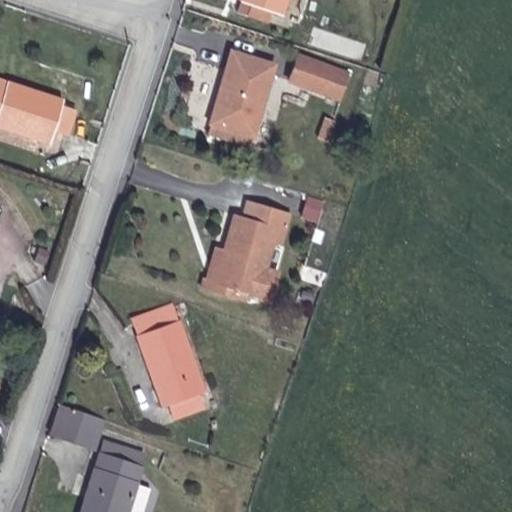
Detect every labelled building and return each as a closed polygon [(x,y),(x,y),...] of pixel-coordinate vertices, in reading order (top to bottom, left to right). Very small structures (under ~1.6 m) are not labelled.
[(238,0),(238,1),(250,5),(247,15),(264,21),(268,11),(279,14),(283,0),(238,0)] [(215,125),(212,136),(240,145),(242,137),(250,140),(272,65),(230,53),(208,123),(210,124),(215,125)] [(345,72),(297,56),(288,83),(335,100),(345,72)] [(61,102),(0,81),(0,126),(48,142),(52,129),(66,134),(74,111),(60,107),(61,102)] [(256,297),(264,269),(272,244),(280,246),(290,213),(248,200),(243,218),(234,214),(223,250),(213,281),(203,278),(200,289),(241,302),(243,293),(256,297)] [(213,281),(223,250),(212,246),(203,278),(213,281)] [(277,274),(264,269),(256,297),(269,301),(277,274)] [(167,405),(196,394),(202,392),(171,303),(129,319),(161,406),(167,405)] [(202,409),(196,394),(167,405),(171,419),(202,409)] [(94,446),(102,420),(60,405),(52,432),(94,446)] [(98,451),(140,465),(144,453),(102,440),(98,451)] [(135,482),(140,465),(98,451),(77,511),(124,511),(125,510),(135,482)] [(140,511),(149,487),(135,482),(125,510),(129,511),(140,511)]
